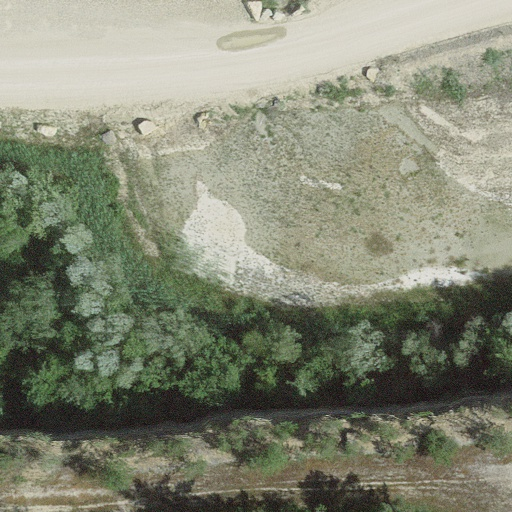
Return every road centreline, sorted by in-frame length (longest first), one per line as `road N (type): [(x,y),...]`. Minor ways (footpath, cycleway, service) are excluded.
road 1 (track): [(0,63),(163,69),(418,0)]
road 2 (track): [(372,511),(511,486)]
